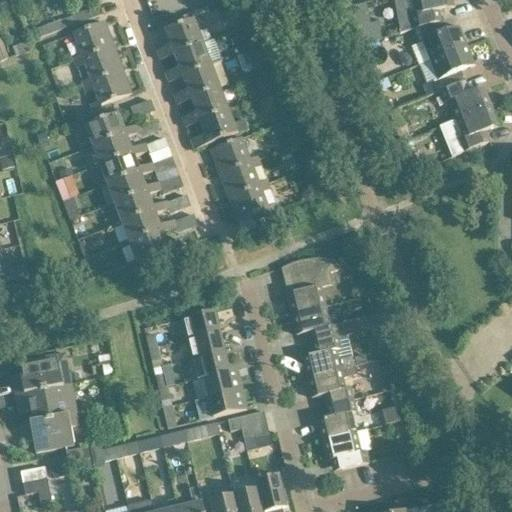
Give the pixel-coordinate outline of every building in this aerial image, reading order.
[(412,32),(412,33),(441,24),(441,23),(439,12),(454,9),(452,0),(410,0),(414,17),(409,18),(412,32)] [(236,4),(220,9),(225,21),(240,15),(237,6),(236,4)] [(85,14),(88,22),(100,18),(97,9),(85,14)] [(61,22),(47,27),(50,36),(64,31),(61,22)] [(161,62),(174,57),(174,56),(202,45),(193,22),(165,33),(171,48),(157,53),(161,62)] [(73,60),(77,70),(85,67),(83,60),(113,48),(104,24),(73,36),(81,57),(73,60)] [(369,25),(355,28),(359,47),(379,41),(376,24),(369,25)] [(422,45),(429,63),(465,49),(462,41),(463,40),(459,28),(445,34),(441,24),(412,33),(418,47),(422,45)] [(50,36),(47,27),(37,31),(40,39),(50,36)] [(169,85),(183,79),(182,78),(211,68),(222,64),(213,41),(202,45),(174,56),(174,57),(179,70),(166,76),(169,85)] [(86,93),(94,90),(91,84),(122,72),(113,48),(83,60),(85,67),(90,80),(82,83),(86,93)] [(433,83),(438,94),(465,83),(461,73),(475,67),(470,56),(468,57),(465,49),(429,63),(436,81),(433,83)] [(239,58),(236,59),(242,75),(259,69),(253,53),(239,58)] [(178,107),(191,102),(191,101),(219,90),(211,68),(182,78),(183,79),(188,93),(174,98),(178,107)] [(91,84),(94,90),(99,104),(91,107),(95,116),(103,113),(101,108),(131,96),(122,72),(91,84)] [(241,82),(249,102),(268,94),(261,75),(241,82)] [(446,105),(453,123),(453,124),(489,109),(486,101),(488,100),(483,89),(469,94),(465,83),(438,94),(443,106),(446,105)] [(186,130),(200,125),(200,124),(228,113),(219,90),(191,101),(191,102),(197,115),(183,120),(186,130)] [(453,124),(453,123),(441,128),(450,148),(458,145),(462,155),(490,144),(485,133),(499,127),(494,116),(492,117),(489,109),(453,124)] [(398,112),(388,116),(395,133),(405,129),(398,112)] [(200,124),(200,125),(205,138),(191,143),(195,152),(237,137),(228,113),(200,124)] [(85,128),(93,149),(125,136),(127,140),(140,135),(137,128),(124,133),(118,116),(85,128)] [(93,149),(100,168),(132,156),(134,159),(147,154),(145,147),(131,152),(127,140),(125,136),(93,149)] [(9,139),(1,141),(3,148),(11,146),(9,139)] [(210,152),(220,177),(250,165),(253,171),(261,168),(257,159),(249,162),(241,141),(210,152)] [(100,168),(107,187),(140,175),(141,179),(155,173),(152,166),(138,171),(134,159),(132,156),(100,168)] [(415,161),(408,164),(413,175),(425,170),(422,163),(415,161)] [(220,177),(229,200),(259,188),(262,195),(270,192),(266,182),(258,185),(253,171),(250,165),(220,177)] [(107,187),(114,206),(147,194),(148,198),(162,192),(159,185),(145,190),(141,179),(140,175),(107,187)] [(259,188),(229,200),(238,224),(254,218),(256,224),(279,215),(275,205),(267,208),(262,195),(259,188)] [(114,206),(122,225),(154,213),(155,217),(169,212),(166,204),(152,209),(148,198),(147,194),(114,206)] [(122,225),(129,244),(161,232),(162,236),(176,231),(173,223),(160,228),(155,217),(154,213),(122,225)] [(161,232),(129,244),(136,264),(165,253),(166,256),(183,250),(181,242),(167,248),(162,236),(161,232)] [(287,296),(292,317),(324,310),(319,290),(333,286),(330,275),(337,273),(334,263),(332,262),(326,261),(321,261),(315,261),(310,261),(307,262),(304,262),(299,263),(294,265),(289,267),(281,270),(282,272),(284,272),(286,282),(284,283),(284,284),(287,283),(288,289),(286,290),(287,296)] [(309,334),(311,346),(335,340),(335,339),(332,327),(328,328),(324,310),(292,317),(297,337),(309,334)] [(181,322),(186,344),(220,335),(214,314),(181,322)] [(186,344),(191,364),(224,355),(220,335),(186,344)] [(302,359),(307,380),(355,369),(347,336),(335,339),(335,340),(311,346),(314,356),(302,359)] [(147,341),(149,353),(159,350),(156,339),(147,341)] [(149,353),(154,373),(164,370),(159,350),(149,353)] [(196,383),(202,381),(202,380),(229,374),(229,373),(224,355),(191,364),(196,383)] [(12,378),(16,398),(71,387),(65,356),(18,365),(20,377),(12,378)] [(109,365),(102,367),(104,377),(111,375),(109,365)] [(392,366),(378,369),(381,381),(395,378),(392,366)] [(324,397),(327,409),(351,403),(348,390),(345,391),(342,380),(357,376),(355,369),(307,380),(312,400),(324,397)] [(154,373),(159,392),(169,390),(164,370),(154,373)] [(202,381),(207,401),(242,393),(237,370),(229,373),(229,374),(202,380),(202,381)] [(21,426),(21,427),(69,418),(66,402),(74,400),(71,387),(16,398),(19,416),(31,413),(33,424),(21,426)] [(169,390),(159,392),(162,405),(172,403),(169,390)] [(242,393),(207,401),(212,420),(247,412),(242,393)] [(317,422),(322,443),(355,436),(351,416),(354,415),(351,403),(327,409),(329,419),(317,422)] [(400,408),(381,413),(385,428),(404,423),(400,408)] [(110,411),(97,413),(98,422),(112,419),(110,411)] [(239,419),(241,432),(266,425),(264,414),(239,419)] [(165,417),(168,431),(178,428),(175,415),(165,417)] [(69,418),(21,427),(25,445),(33,443),(36,455),(55,451),(72,447),(69,431),(80,429),(77,417),(69,418)] [(229,435),(241,432),(239,419),(227,422),(229,435)] [(241,432),(244,442),(255,440),(269,437),(266,425),(241,432)] [(202,429),(205,441),(217,437),(214,426),(202,429)] [(355,436),(322,443),(327,463),(331,462),(333,474),(368,465),(365,453),(360,454),(355,436)] [(170,437),(159,441),(162,452),(174,448),(170,437)] [(255,440),(244,442),(246,454),(258,451),(255,440)] [(162,452),(159,441),(147,444),(150,455),(162,452)] [(88,451),(90,461),(92,470),(118,463),(116,451),(101,454),(100,448),(88,451)] [(123,449),(116,451),(118,463),(126,460),(123,449)] [(66,466),(79,463),(90,461),(88,451),(64,456),(66,466)] [(90,461),(79,463),(81,475),(93,473),(92,470),(90,461)] [(68,468),(51,471),(53,483),(71,479),(68,468)] [(20,474),(23,487),(47,482),(45,470),(20,474)] [(260,482),(253,484),(255,491),(260,511),(281,511),(282,511),(287,510),(279,477),(260,482)] [(25,498),(38,495),(49,493),(47,482),(23,487),(25,498)] [(193,507),(176,511),(203,511),(198,488),(188,490),(193,507)] [(260,511),(255,491),(232,497),(235,511),(260,511)] [(49,493),(38,495),(40,506),(52,504),(49,493)] [(235,511),(232,497),(209,503),(211,511),(235,511)] [(128,511),(153,511),(151,501),(127,507),(128,511)] [(446,511),(444,503),(436,505),(437,511),(446,511)]
